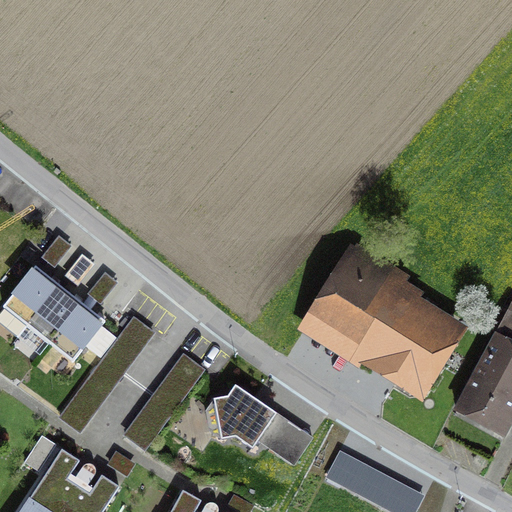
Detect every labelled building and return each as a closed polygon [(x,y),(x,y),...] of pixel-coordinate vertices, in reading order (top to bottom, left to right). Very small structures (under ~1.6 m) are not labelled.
[(71,248),(59,238),(43,259),(55,268),(71,248)] [(401,286),(356,255),(286,358),(334,390),(359,354),(421,395),(456,343),(412,313),(412,314),(392,300),(401,286)] [(94,266),(82,256),(66,277),(78,286),(94,266)] [(23,329),(55,289),(34,272),(2,312),(23,329)] [(118,284),(105,274),(89,295),(102,304),(118,284)] [(47,348),(79,308),(55,289),(23,329),(47,348)] [(79,308),(47,348),(72,368),(104,328),(79,308)] [(511,310),(509,309),(450,420),(501,447),(511,427),(511,310)] [(155,334),(132,318),(57,419),(80,436),(155,334)] [(205,371),(183,355),(123,437),(146,453),(205,371)] [(311,440),(235,390),(229,400),(214,403),(221,442),(235,439),(252,451),(257,443),(294,467),(311,440)] [(412,511),(425,489),(340,445),(325,472),(400,511),(412,511)] [(108,511),(118,497),(60,460),(25,511),(108,511)] [(201,511),(182,502),(176,511),(201,511)]
